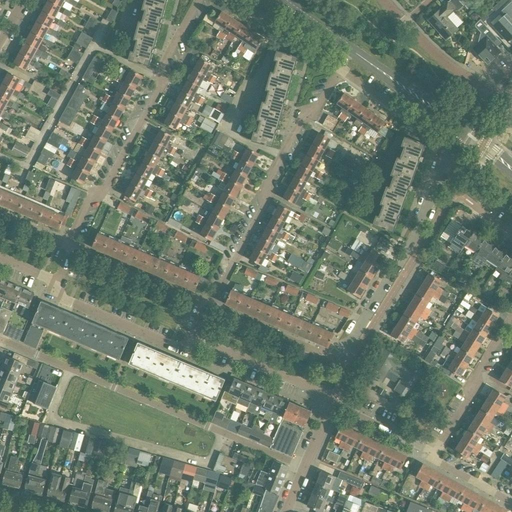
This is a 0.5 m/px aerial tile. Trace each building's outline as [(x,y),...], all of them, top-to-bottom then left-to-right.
[(61,7),(48,0),(43,11),(55,18),(61,7)] [(140,29),(137,28),(136,30),(157,36),(161,24),(162,24),(162,23),(161,23),(162,19),(163,19),(162,18),(165,6),(144,0),(144,3),(147,3),(140,29)] [(450,0),(428,20),(446,40),(457,29),(447,18),(455,11),(458,11),(463,7),(457,0),(450,0)] [(511,21),(511,20),(511,18),(511,2),(498,14),(502,18),(492,27),(506,42),(508,41),(509,42),(511,40),(511,21)] [(117,12),(112,9),(106,20),(111,23),(117,12)] [(55,18),(43,11),(37,21),(49,28),(52,22),(57,25),(58,24),(60,20),(55,18)] [(219,39),(232,18),(222,12),(215,22),(220,26),(217,31),(219,32),(216,37),(219,39)] [(236,36),(243,25),(232,18),(219,39),(222,41),(225,36),(226,37),(229,32),(236,36)] [(475,27),(476,28),(481,34),(477,42),(478,43),(472,49),(486,65),(500,52),(492,44),(497,39),(479,20),(476,24),(475,27)] [(43,39),(46,33),(51,36),(52,34),(54,31),(49,28),(37,21),(31,32),(43,39)] [(91,21),(86,32),(97,36),(102,26),(91,21)] [(246,43),(253,32),(243,25),(236,36),(242,40),(246,43)] [(155,49),(154,48),(157,36),(136,30),(136,32),(139,33),(132,59),(129,58),(128,61),(149,66),(152,54),(153,54),(153,53),(152,53),(154,49),(155,49)] [(31,32),(25,42),(37,49),(41,43),(45,46),(46,45),(48,41),(43,39),(31,32)] [(256,49),(263,39),(253,32),(246,43),(244,46),(240,51),(240,52),(243,54),(246,49),(248,50),(251,46),(256,49)] [(90,43),(89,42),(91,38),(82,33),(80,37),(79,37),(76,43),(87,49),(90,43)] [(19,53),(31,60),(35,54),(39,57),(40,56),(42,52),(37,49),(25,42),(19,53)] [(255,139),(252,138),(251,141),(272,147),(276,134),(276,135),(277,134),(276,134),(277,130),(278,130),(278,129),(277,129),(284,104),(285,105),(285,104),(284,104),(285,100),(286,100),(286,99),(293,75),(293,74),(294,70),(295,70),(294,69),(298,57),(277,51),(276,53),(279,54),(272,80),(269,79),(268,83),(270,84),(263,109),(260,108),(259,113),(262,114),(255,139)] [(19,53),(13,64),(26,70),(31,60),(19,53)] [(79,67),(84,58),(76,53),(71,62),(79,67)] [(91,62),(97,65),(102,68),(105,63),(94,57),(91,62)] [(211,65),(200,59),(194,69),(208,77),(210,74),(210,73),(208,71),(211,65)] [(91,76),(97,65),(91,62),(85,73),(91,76)] [(208,77),(194,69),(188,80),(199,86),(203,80),(205,81),(206,80),(208,77)] [(125,81),(136,87),(142,76),(131,70),(127,76),(124,75),(124,76),(122,79),(125,81)] [(8,72),(3,83),(15,90),(21,79),(8,72)] [(96,79),(91,76),(85,73),(82,78),(93,84),(96,79)] [(199,86),(188,80),(182,91),(196,99),(198,95),(198,94),(196,93),(199,86)] [(119,92),(130,98),(136,87),(125,81),(119,92)] [(3,83),(0,87),(0,95),(9,100),(12,95),(17,97),(18,96),(20,92),(15,90),(3,83)] [(73,94),(85,101),(88,95),(83,92),(85,87),(79,84),(73,94)] [(196,99),(182,91),(176,102),(187,108),(191,102),(193,103),(194,102),(196,99)] [(110,101),(124,109),(130,98),(119,92),(115,98),(112,96),(112,97),(110,101)] [(230,104),(233,98),(224,92),(220,98),(230,104)] [(345,114),(354,100),(344,93),(337,104),(343,108),(340,111),(341,112),(345,114)] [(79,111),(85,101),(73,94),(67,105),(79,111)] [(0,95),(0,109),(3,111),(7,105),(11,108),(12,107),(14,103),(9,100),(0,95)] [(57,101),(51,97),(47,105),(53,108),(57,101)] [(349,117),(351,114),(357,118),(365,108),(354,100),(345,114),(348,117),(349,117)] [(107,113),(118,119),(124,109),(110,101),(108,104),(108,105),(110,107),(107,113)] [(186,116),(184,114),(187,108),(176,102),(170,112),(184,120),(186,117),(186,116)] [(73,122),(79,111),(67,105),(61,116),(73,122)] [(219,123),(224,114),(214,108),(209,117),(219,123)] [(365,129),(375,115),(365,108),(357,118),(363,122),(361,126),(365,129)] [(0,109),(0,117),(1,116),(5,118),(6,117),(8,114),(3,111),(0,109)] [(44,119),(48,112),(42,109),(38,115),(44,119)] [(184,120),(170,112),(164,123),(175,129),(179,123),(181,124),(182,124),(184,120)] [(98,122),(112,130),(118,119),(107,113),(103,120),(100,119),(98,122)] [(322,125),(332,130),(337,120),(328,115),(322,125)] [(377,132),(385,122),(375,115),(365,129),(368,131),(369,132),(371,128),(377,132)] [(70,127),(73,122),(61,116),(59,121),(70,127)] [(96,126),(98,122),(92,119),(86,116),(85,117),(87,121),(90,122),(96,126)] [(216,124),(205,118),(200,127),(211,132),(216,124)] [(95,135),(106,141),(112,130),(98,122),(96,126),(99,127),(95,135)] [(39,139),(42,133),(32,128),(29,134),(39,139)] [(171,136),(160,130),(154,141),(168,149),(170,145),(171,144),(168,143),(171,136)] [(218,131),(218,132),(212,143),(218,146),(224,135),(218,131)] [(52,132),(49,137),(55,140),(58,135),(53,132),(52,132)] [(319,133),(313,144),(324,150),(328,152),(329,148),(330,147),(326,145),(330,139),(319,133)] [(86,144),(100,151),(106,141),(95,135),(92,141),(89,139),(88,140),(86,144)] [(55,140),(49,137),(47,143),(58,149),(61,144),(55,140)] [(376,223),(373,222),(372,225),(393,232),(425,144),(404,137),(404,139),(406,140),(397,165),(395,164),(393,168),(396,169),(387,194),(384,193),(382,197),(385,198),(376,223)] [(14,144),(15,145),(29,152),(30,152),(31,149),(16,141),(14,144)] [(168,149),(154,141),(148,152),(160,158),(163,152),(166,153),(166,152),(168,149)] [(83,156),(95,162),(100,151),(86,144),(84,147),(84,148),(87,150),(83,156)] [(324,150),(313,144),(307,154),(318,161),(324,150)] [(26,158),(29,152),(15,145),(12,151),(26,158)] [(44,148),(43,148),(41,153),(52,159),(54,154),(44,148)] [(241,153),(240,154),(239,158),(252,166),(259,154),(247,148),(244,155),(241,153)] [(213,158),(215,154),(207,149),(205,153),(213,158)] [(160,158),(148,152),(142,162),(156,170),(158,167),(159,166),(156,164),(160,158)] [(41,154),(37,162),(44,166),(49,158),(41,154)] [(307,154),(301,165),(312,172),(318,161),(307,154)] [(74,165),(89,173),(95,162),(83,156),(80,162),(77,161),(76,162),(74,165)] [(239,164),(235,170),(247,176),(252,166),(239,158),(237,161),(236,162),(239,164)] [(156,170),(142,162),(136,173),(148,179),(151,173),(154,175),(154,174),(156,170)] [(13,167),(8,165),(4,174),(5,174),(2,181),(7,184),(13,167)] [(71,178),(83,184),(89,173),(74,165),(72,169),(72,170),(75,171),(71,178)] [(316,173),(312,172),(301,165),(295,176),(306,182),(310,176),(313,178),(314,177),(316,173)] [(227,179),(241,187),(247,176),(235,170),(232,176),(229,175),(229,176),(227,179)] [(24,182),(25,183),(30,185),(35,173),(29,171),(24,182)] [(147,187),(144,186),(148,179),(136,173),(130,184),(144,192),(146,188),(147,187)] [(327,180),(321,176),(316,173),(314,177),(319,180),(318,182),(324,185),(327,180)] [(295,176),(289,187),(304,195),(306,192),(306,191),(303,189),(306,182),(295,176)] [(45,190),(50,193),(55,181),(49,179),(45,190)] [(227,185),(224,191),(235,197),(241,187),(227,179),(225,183),(224,184),(227,185)] [(30,185),(25,183),(22,190),(27,192),(30,185)] [(142,195),(144,192),(130,184),(124,195),(136,201),(139,195),(142,196),(142,195)] [(283,198),(294,204),(298,198),(301,199),(302,198),(304,195),(289,187),(283,198)] [(69,203),(64,216),(44,208),(39,221),(59,229),(61,224),(64,226),(68,218),(69,218),(80,191),(72,188),(66,202),(69,203)] [(3,191),(0,198),(0,204),(18,212),(24,199),(3,191)] [(42,199),(47,201),(51,193),(46,191),(42,199)] [(218,202),(229,208),(235,197),(224,191),(218,202)] [(175,202),(178,196),(173,193),(170,199),(175,202)] [(24,199),(18,212),(39,221),(44,208),(24,199)] [(229,208),(218,202),(215,201),(213,204),(212,205),(215,207),(212,213),(223,219),(229,208)] [(117,208),(128,213),(131,208),(120,202),(117,208)] [(151,214),(154,209),(147,205),(144,210),(151,214)] [(273,216),(285,222),(290,211),(279,205),(273,216)] [(313,216),(315,212),(307,207),(305,212),(313,216)] [(145,223),(148,217),(138,212),(134,218),(145,223)] [(205,219),(203,223),(217,230),(223,219),(212,213),(208,220),(205,218),(205,219)] [(285,222),(273,216),(267,226),(279,233),(285,222)] [(165,234),(168,227),(157,222),(154,228),(165,234)] [(200,227),(203,229),(200,234),(211,240),(217,230),(203,223),(201,226),(200,227)] [(282,234),(279,233),(267,226),(261,237),(273,243),(276,237),(280,239),(280,238),(282,234)] [(451,242),(450,244),(461,251),(462,249),(465,244),(467,242),(472,233),(461,226),(455,236),(454,236),(451,242)] [(92,248),(114,257),(120,243),(99,234),(100,231),(99,231),(98,234),(98,233),(92,248)] [(184,243),(187,237),(176,232),(173,238),(184,243)] [(467,242),(465,244),(476,251),(483,241),(472,233),(467,242)] [(273,243),(261,237),(255,248),(270,256),(272,253),(273,252),(269,250),(273,243)] [(204,254),(207,248),(192,240),(189,246),(194,248),(193,248),(204,254)] [(476,251),(470,260),(481,267),(487,259),(494,248),(483,241),(476,251)] [(120,243),(114,257),(133,265),(139,251),(120,243)] [(270,256),(255,248),(249,259),(261,265),(264,259),(268,261),(268,260),(270,256)] [(494,248),(487,259),(498,266),(505,255),(494,248)] [(362,256),(379,266),(385,256),(373,249),(370,255),(365,251),(362,256)] [(153,273),(159,259),(139,251),(133,265),(153,273)] [(326,260),(329,254),(324,251),(321,257),(326,260)] [(356,260),(359,255),(352,251),(349,255),(356,260)] [(498,266),(493,274),(503,281),(511,267),(511,259),(505,255),(498,266)] [(361,270),(372,277),(379,266),(362,256),(359,261),(364,264),(361,270)] [(173,282),(179,268),(159,259),(153,273),(173,282)] [(438,272),(445,275),(449,269),(442,265),(438,272)] [(511,267),(503,281),(502,283),(511,289),(511,267)] [(200,274),(200,276),(179,268),(173,282),(194,291),(201,274),(200,274)] [(255,279),(258,273),(247,268),(244,274),(255,279)] [(346,269),(343,273),(366,287),(372,277),(361,270),(357,275),(346,269)] [(289,279),(299,284),(303,277),(294,271),(289,279)] [(359,297),(366,287),(343,273),(341,271),(338,276),(351,285),(348,290),(359,297)] [(443,290),(438,287),(441,281),(429,274),(423,284),(441,295),(443,290)] [(279,281),(267,276),(264,283),(276,288),(279,281)] [(0,309),(11,284),(0,279),(0,309)] [(0,333),(2,334),(22,288),(11,284),(0,309),(0,333)] [(447,299),(441,295),(423,284),(416,294),(428,302),(439,308),(442,302),(444,304),(447,299)] [(287,285),(285,291),(296,296),(298,290),(299,289),(287,285)] [(19,341),(33,309),(28,307),(34,293),(22,288),(2,334),(19,341)] [(231,290),(225,304),(246,313),(252,299),(232,290),(233,288),(232,290),(231,290)] [(319,298),(308,293),(307,294),(305,300),(316,305),(319,298)] [(431,311),(425,307),(428,302),(416,294),(410,304),(428,315),(431,311)] [(266,321),(272,307),(252,299),(246,313),(266,321)] [(70,314),(41,301),(31,325),(23,343),(36,348),(44,331),(43,331),(45,328),(50,330),(51,327),(61,332),(60,334),(61,335),(70,314)] [(460,305),(468,310),(470,306),(462,301),(460,305)] [(339,307),(328,302),(325,309),(336,313),(339,307)] [(404,315),(416,322),(419,316),(425,320),(428,315),(410,304),(404,315)] [(490,304),(487,308),(498,315),(500,311),(490,304)] [(487,308),(483,313),(471,305),(468,310),(475,314),(492,325),(499,315),(498,315),(487,308)] [(287,330),(293,316),(272,307),(266,321),(287,330)] [(350,311),(340,307),(337,314),(347,318),(350,311)] [(437,315),(431,311),(428,315),(434,319),(437,315)] [(89,346),(90,347),(99,326),(70,314),(61,335),(63,335),(64,333),(74,338),(73,340),(79,342),(80,340),(90,344),(89,346)] [(477,322),(474,328),(486,336),(492,325),(475,314),(472,319),(477,322)] [(418,331),(412,328),(416,322),(404,315),(397,325),(415,336),(418,331)] [(307,339),(313,325),(293,316),(287,330),(307,339)] [(447,324),(454,329),(457,325),(449,320),(447,324)] [(464,330),(462,335),(479,346),(486,336),(474,328),(468,324),(464,330)] [(307,339),(327,347),(333,333),(313,325),(307,339)] [(412,341),(415,336),(397,325),(391,335),(403,343),(406,337),(412,341)] [(99,326),(90,347),(92,348),(93,345),(103,350),(102,352),(108,354),(108,352),(119,357),(118,359),(119,359),(128,338),(99,326)] [(418,331),(415,336),(420,339),(423,335),(418,331)] [(461,348),(473,356),(479,346),(462,335),(455,331),(452,335),(464,343),(461,348)] [(440,335),(436,341),(442,344),(445,339),(440,335)] [(426,343),(420,339),(415,336),(412,341),(411,342),(422,349),(426,343)] [(167,354),(138,342),(129,363),(130,364),(131,362),(142,366),(141,368),(146,370),(147,368),(157,373),(156,375),(158,376),(167,354)] [(461,348),(457,354),(445,347),(442,351),(449,355),(466,366),(473,356),(461,348)] [(382,349),(367,373),(382,382),(389,370),(402,378),(394,389),(409,398),(424,374),(382,349)] [(437,354),(431,350),(425,359),(425,361),(430,364),(433,360),(437,354)] [(439,356),(451,363),(448,369),(460,377),(466,366),(449,355),(442,351),(439,356)] [(0,362),(0,365),(20,374),(24,364),(27,365),(29,359),(14,353),(12,359),(6,356),(3,362),(1,361),(0,362)] [(185,387),(187,388),(196,367),(167,354),(158,376),(159,376),(160,374),(171,378),(170,381),(175,383),(176,381),(186,385),(185,387)] [(0,376),(16,383),(20,374),(0,365),(0,376)] [(196,367),(187,388),(188,388),(189,386),(200,391),(199,393),(204,395),(205,393),(215,398),(214,400),(216,400),(225,379),(196,367)] [(511,373),(506,370),(499,380),(511,388),(511,386),(511,373)] [(39,372),(32,390),(52,399),(56,388),(43,382),(46,375),(39,372)] [(0,387),(12,393),(16,383),(0,376),(0,387)] [(227,386),(221,398),(236,404),(237,403),(245,383),(234,378),(230,388),(227,386)] [(237,403),(248,408),(256,388),(245,383),(237,403)] [(8,402),(12,393),(0,387),(0,405),(8,409),(10,403),(8,402)] [(261,407),(267,392),(256,388),(248,408),(253,410),(256,404),(261,407)] [(502,402),(506,396),(494,389),(487,399),(505,410),(508,405),(502,402)] [(32,390),(30,395),(35,397),(32,403),(47,409),(52,399),(32,390)] [(278,397),(267,392),(261,407),(260,411),(265,413),(264,417),(269,419),(278,397)] [(278,414),(283,416),(289,402),(278,397),(269,419),(268,421),(274,423),(278,414)] [(505,410),(487,399),(481,409),(493,417),(496,411),(502,415),(505,410)] [(283,416),(274,439),(270,448),(292,457),(311,411),(289,402),(283,416)] [(493,417),(481,409),(474,419),(492,430),(495,426),(489,422),(493,417)] [(6,414),(4,421),(14,424),(17,417),(6,414)] [(211,423),(226,429),(230,420),(223,417),(222,421),(213,417),(211,423)] [(492,430),(474,419),(468,429),(480,437),(483,431),(489,435),(492,430)] [(241,424),(230,420),(226,429),(237,434),(241,424)] [(26,434),(36,437),(39,423),(30,421),(26,434)] [(37,436),(45,439),(49,426),(41,424),(37,436)] [(237,434),(248,439),(252,429),(241,424),(237,434)] [(341,440),(338,446),(343,449),(352,430),(341,425),(335,437),(341,440)] [(51,426),(47,441),(58,445),(60,436),(62,429),(51,426)] [(73,433),(73,432),(62,429),(60,436),(71,440),(73,433)] [(252,429),(248,439),(259,443),(263,434),(252,429)] [(480,437),(468,429),(461,440),(479,451),(482,446),(476,443),(480,437)] [(348,451),(351,445),(357,448),(363,435),(352,430),(343,449),(348,451)] [(69,448),(80,451),(84,436),(73,433),(71,440),(69,448)] [(274,439),(263,434),(259,443),(270,448),(274,439)] [(363,451),(359,457),(365,459),(374,441),(363,435),(357,448),(363,451)] [(95,439),(84,436),(80,451),(91,455),(92,450),(95,439)] [(103,453),(106,442),(95,439),(92,450),(103,453)] [(479,451),(461,440),(455,450),(467,457),(470,452),(476,456),(479,451)] [(370,462),(373,456),(379,458),(385,446),(374,441),(365,459),(367,461),(370,462)] [(112,444),(106,442),(103,453),(109,454),(112,444)] [(129,448),(122,446),(116,462),(124,465),(126,457),(127,454),(129,448)] [(384,461),(381,468),(386,470),(396,451),(385,446),(379,458),(384,461)] [(127,454),(126,457),(137,460),(139,451),(140,451),(129,448),(127,454)] [(151,455),(148,454),(139,451),(137,460),(137,462),(136,464),(148,467),(151,455)] [(337,463),(340,456),(329,451),(326,459),(337,463)] [(396,451),(386,470),(392,473),(395,466),(400,469),(407,456),(396,451)] [(234,453),(232,458),(244,463),(247,458),(234,453)] [(218,472),(224,455),(220,454),(214,470),(218,472)] [(501,459),(511,466),(511,465),(511,459),(504,455),(501,459)] [(6,469),(1,485),(7,486),(9,486),(11,486),(16,465),(18,458),(11,456),(8,469),(6,469)] [(153,468),(159,469),(162,458),(156,456),(153,468)] [(159,472),(170,476),(174,461),(163,457),(159,472)] [(261,470),(283,479),(288,467),(266,457),(261,470)] [(181,479),(186,464),(174,461),(170,476),(181,479)] [(30,469),(24,491),(30,493),(31,492),(33,492),(40,465),(31,463),(30,469)] [(247,481),(266,487),(278,492),(283,479),(261,470),(244,463),(240,473),(249,477),(247,481)] [(186,464),(181,479),(192,482),(193,480),(196,467),(186,464)] [(421,479),(418,486),(423,488),(433,470),(422,464),(416,476),(421,479)] [(21,466),(16,465),(11,486),(13,487),(14,488),(19,490),(24,474),(19,472),(21,466)] [(47,467),(40,465),(33,492),(35,493),(36,494),(42,496),(48,475),(45,474),(47,467)] [(204,483),(208,471),(208,470),(196,467),(193,480),(204,483)] [(208,471),(204,483),(210,485),(215,486),(219,473),(212,471),(208,470),(208,471)] [(444,476),(433,470),(423,488),(420,494),(425,496),(431,485),(437,488),(444,476)] [(103,481),(108,482),(107,483),(112,484),(115,475),(106,472),(103,481)] [(322,472),(317,483),(330,489),(337,492),(340,493),(343,494),(345,488),(340,486),(342,480),(322,472)] [(55,499),(62,476),(56,474),(54,481),(51,480),(46,497),(52,499),(53,498),(55,499)] [(85,477),(76,474),(68,503),(74,505),(76,504),(78,505),(85,477)] [(230,485),(232,479),(221,475),(219,482),(230,485)] [(64,502),(69,486),(71,478),(62,476),(55,499),(58,499),(58,500),(64,502)] [(346,482),(361,489),(364,482),(349,476),(346,482)] [(381,480),(373,476),(370,482),(378,486),(381,480)] [(454,481),(444,476),(437,488),(442,491),(439,497),(444,500),(454,481)] [(91,478),(85,477),(78,505),(80,505),(81,506),(86,508),(91,492),(94,480),(90,479),(91,478)] [(98,510),(100,511),(106,489),(107,483),(108,482),(103,481),(99,480),(95,493),(91,509),(97,511),(98,510)] [(389,483),(383,480),(380,485),(386,488),(389,483)] [(131,481),(129,489),(123,511),(132,511),(135,504),(138,504),(143,484),(136,482),(136,483),(131,481)] [(465,487),(454,481),(444,500),(449,503),(453,496),(458,499),(465,487)] [(247,484),(243,483),(240,490),(245,491),(245,490),(252,492),(254,484),(247,482),(247,484)] [(317,483),(312,495),(325,500),(330,489),(317,483)] [(252,492),(251,492),(263,496),(266,488),(254,484),(252,492)] [(120,487),(117,499),(113,511),(123,511),(129,489),(120,487)] [(263,496),(262,498),(257,511),(269,511),(278,492),(266,487),(266,488),(263,496)] [(475,493),(465,487),(458,499),(464,502),(460,509),(465,511),(475,493)] [(102,511),(109,511),(115,491),(106,489),(100,511),(102,511)] [(147,511),(152,494),(153,493),(153,492),(148,491),(144,506),(140,505),(137,511),(147,511)] [(338,498),(335,504),(343,507),(345,502),(346,500),(348,496),(343,494),(340,493),(338,498)] [(486,499),(475,493),(465,511),(466,511),(471,511),(474,508),(479,511),(486,499)] [(157,511),(161,497),(152,494),(147,511),(157,511)] [(312,495),(307,506),(320,511),(325,500),(312,495)] [(348,498),(347,500),(360,506),(363,507),(365,502),(351,497),(348,498)] [(492,511),(497,504),(486,499),(479,511),(481,511),(492,511)] [(357,511),(360,506),(347,500),(346,500),(345,502),(343,507),(341,511),(357,511)] [(405,511),(431,511),(433,510),(410,501),(405,511)] [(363,507),(361,511),(392,511),(365,502),(363,507)]
